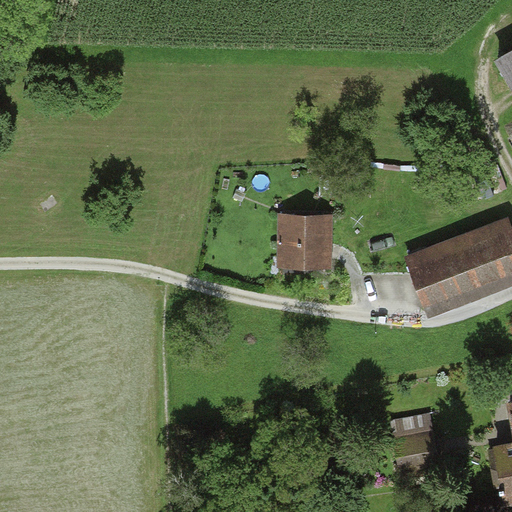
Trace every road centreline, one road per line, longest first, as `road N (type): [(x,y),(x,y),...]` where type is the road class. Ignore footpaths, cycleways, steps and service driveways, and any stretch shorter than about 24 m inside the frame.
road 1 (track): [(0,265),(108,265),(357,315)]
road 2 (unclassified): [(357,315),(421,323),(511,291)]
